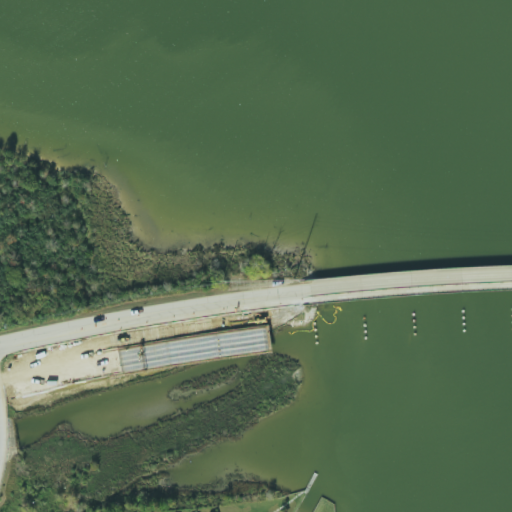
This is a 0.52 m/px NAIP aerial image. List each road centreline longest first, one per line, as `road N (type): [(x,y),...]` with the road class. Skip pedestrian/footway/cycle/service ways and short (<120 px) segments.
road 1 (primary): [(0,388),(183,347),(273,337)]
road 2 (primary): [(511,277),(263,298)]
road 3 (primary): [(273,337),(511,317)]
road 4 (primary): [(263,298),(61,334)]
